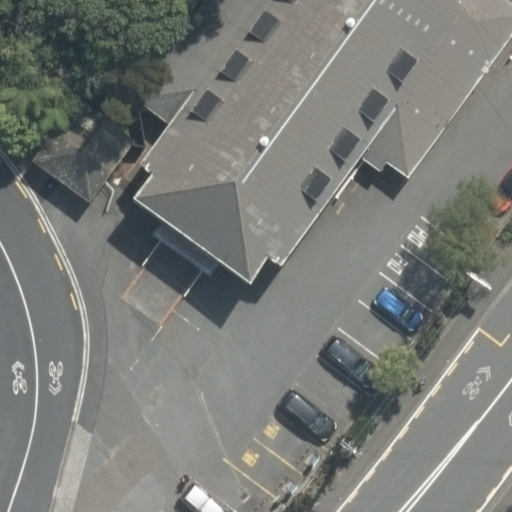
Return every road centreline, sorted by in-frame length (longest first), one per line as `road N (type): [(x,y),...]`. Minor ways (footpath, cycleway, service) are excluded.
road 1 (residential): [(6,511),(36,391),(28,306),(0,237)]
road 2 (secondary): [(511,373),(406,511)]
